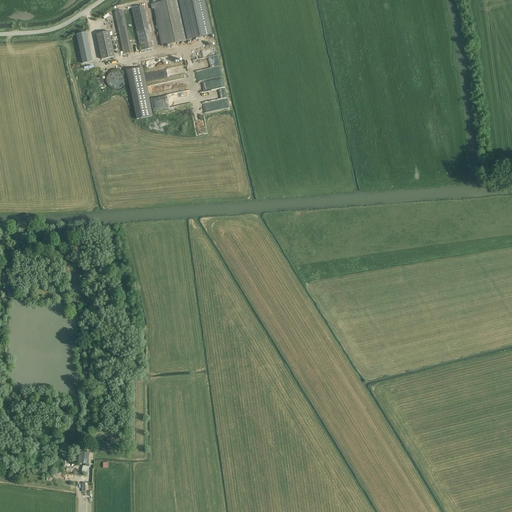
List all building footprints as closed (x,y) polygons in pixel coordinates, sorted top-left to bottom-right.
[(156,0),(157,3),(152,4),(150,4),(151,9),(154,9),(162,46),(188,40),(211,35),(203,0),(156,0)] [(152,48),(144,6),(132,8),(140,50),(152,48)] [(123,10),(115,12),(123,54),(131,53),(123,10)] [(109,31),(96,34),(101,59),(115,56),(109,31)] [(86,32),(76,34),(81,63),(92,61),(86,32)] [(141,68),(127,71),(137,120),(151,117),(141,68)] [(116,91),(118,91),(119,90),(120,90),(122,90),(122,89),(123,89),(124,88),(125,87),(126,87),(126,86),(127,85),(127,84),(127,83),(128,82),(128,81),(128,80),(128,79),(128,78),(128,77),(127,76),(127,75),(126,74),(125,73),(125,72),(124,72),(124,71),(123,70),(122,70),(120,69),(119,69),(118,69),(116,69),(115,69),(113,70),(112,70),(111,71),(110,72),(109,72),(109,73),(108,74),(108,75),(107,75),(107,76),(107,77),(106,78),(106,79),(106,80),(106,81),(107,82),(107,83),(107,84),(108,85),(108,86),(109,86),(109,87),(110,88),(111,89),(112,89),(112,90),(113,90),(114,90),(115,90),(116,91)] [(151,98),(154,111),(168,108),(165,95),(151,98)]
